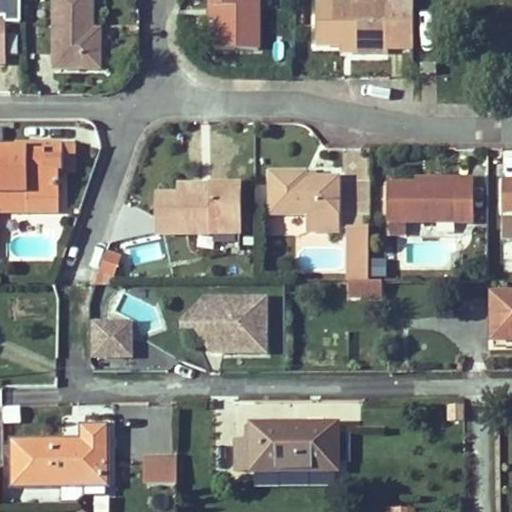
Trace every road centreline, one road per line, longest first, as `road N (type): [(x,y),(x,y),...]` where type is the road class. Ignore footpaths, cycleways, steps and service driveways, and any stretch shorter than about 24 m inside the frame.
road 1 (residential): [(511,153),(300,99),(151,103)]
road 2 (residential): [(151,103),(78,275)]
road 3 (residential): [(151,103),(0,106)]
road 4 (unknown): [(489,380),(495,511)]
